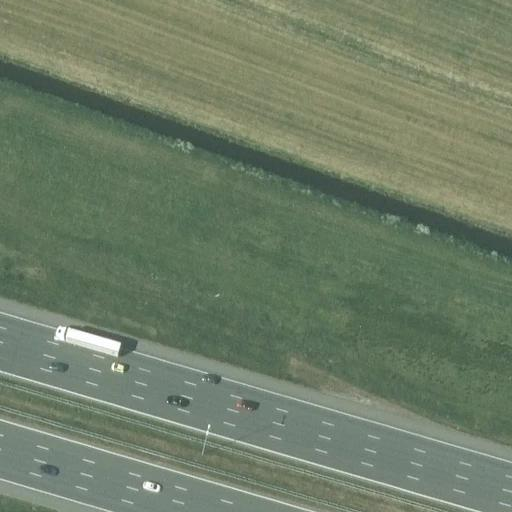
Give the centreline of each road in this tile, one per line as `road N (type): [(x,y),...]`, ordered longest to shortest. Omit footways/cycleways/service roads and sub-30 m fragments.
road 1 (motorway): [(511,495),(0,349)]
road 2 (motorway): [(0,447),(219,511)]
